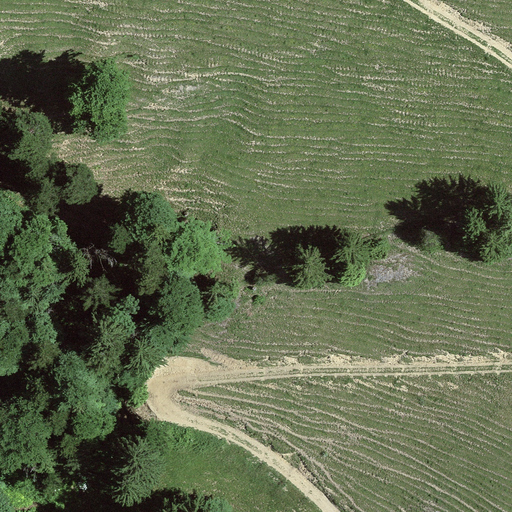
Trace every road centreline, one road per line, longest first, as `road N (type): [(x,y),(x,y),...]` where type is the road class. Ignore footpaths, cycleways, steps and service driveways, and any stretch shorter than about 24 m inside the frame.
road 1 (track): [(511,366),(196,377),(169,381),(159,395)]
road 2 (track): [(159,395),(170,409),(235,434),(332,511)]
